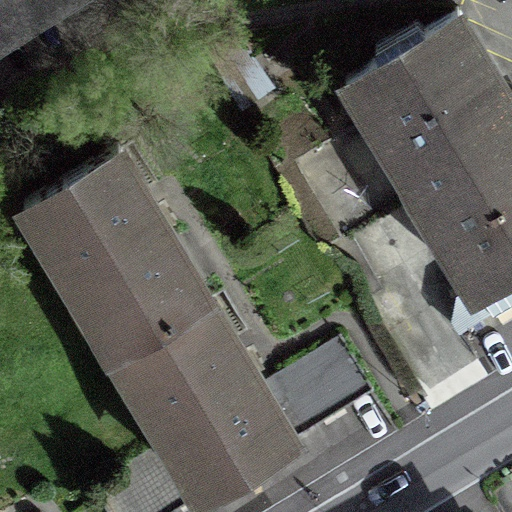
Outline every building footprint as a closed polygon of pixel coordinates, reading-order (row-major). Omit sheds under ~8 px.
[(0,0),(0,40),(64,0),(0,0)] [(454,9),(343,77),(474,290),(511,267),(511,103),(454,9)] [(338,241),(329,247),(361,299),(377,288),(347,236),(403,202),(390,181),(392,180),(357,123),(291,164),(338,241)] [(20,202),(109,347),(204,289),(114,144),(20,202)] [(261,383),(204,289),(109,347),(167,441),(89,487),(104,511),(168,511),(370,390),(337,337),(261,383)]
